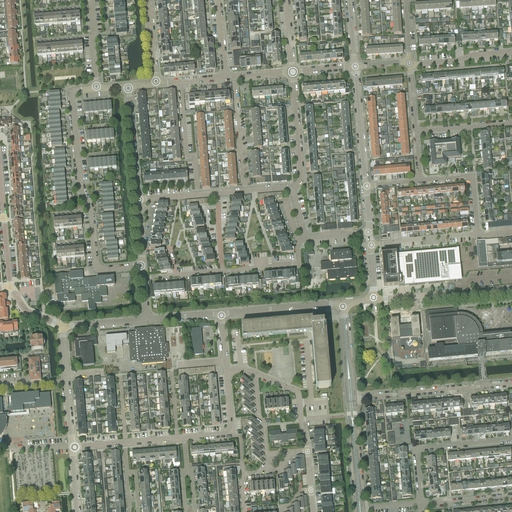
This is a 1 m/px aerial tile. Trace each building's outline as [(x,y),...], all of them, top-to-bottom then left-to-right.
[(334,38),(338,38),(338,40),(342,39),(342,37),(342,31),(334,32),(334,38)] [(448,36),(449,45),(455,44),(455,43),(459,42),(459,35),(454,35),(454,33),(448,34),(448,36)] [(419,35),(417,35),(417,38),(417,43),(419,43),(419,47),(425,46),(424,34),(422,34),(422,38),(421,38),(419,38),(419,35)] [(459,35),(459,42),(462,42),(468,42),(468,34),(462,34),(459,35)] [(396,46),(397,54),(403,54),(403,51),(405,51),(405,46),(402,47),(402,46),(396,46)] [(188,64),(188,72),(194,72),(194,70),(196,70),(196,61),(193,62),(193,63),(188,64)] [(215,70),(215,65),(205,66),(206,74),(212,74),(211,71),(215,70)] [(120,75),(120,71),(109,72),(109,75),(106,75),(107,78),(111,77),(111,76),(111,81),(115,80),(115,76),(120,75)] [(365,81),(365,86),(363,86),(363,90),(366,89),(366,88),(372,88),(371,80),(365,81)] [(338,82),(339,91),(345,91),(345,94),(349,94),(348,86),(345,86),(344,82),(338,82)] [(224,87),(225,101),(230,101),(233,102),(232,92),(229,92),(229,91),(227,92),(227,90),(226,87),(224,87)] [(137,94),(138,100),(145,99),(145,93),(145,90),(141,90),(141,92),(138,92),(138,94),(137,94)] [(167,99),(175,98),(175,91),(167,91),(167,96),(163,97),(163,99),(167,99)] [(425,96),(422,96),(423,99),(426,99),(426,101),(427,101),(427,105),(427,108),(423,108),(424,115),(430,115),(430,108),(429,105),(430,105),(429,101),(428,96),(425,96)] [(251,111),(251,117),(259,117),(259,115),(259,112),(265,111),(264,109),(258,109),(258,110),(251,111)] [(251,117),(252,123),(260,122),(260,121),(259,118),(263,118),(264,121),(266,121),(265,115),(263,115),(259,115),(259,117),(251,117)] [(1,120),(2,128),(7,128),(7,126),(11,125),(10,119),(1,120)] [(252,123),(252,130),(260,129),(260,128),(260,124),(266,124),(266,121),(264,121),(260,121),(260,122),(252,123)] [(10,132),(11,138),(20,137),(19,127),(12,128),(13,132),(10,132)] [(252,130),(253,136),(261,135),(261,134),(260,130),(266,130),(266,127),(264,128),(264,127),(260,128),(260,129),(252,130)] [(253,136),(253,142),(261,141),(261,140),(261,137),(267,136),(267,134),(265,134),(265,133),(261,134),(261,135),(253,136)] [(265,140),(261,140),(261,141),(253,142),(254,149),(262,148),(261,143),(266,143),(265,140)] [(458,140),(429,142),(431,165),(446,163),(445,158),(460,157),(458,140)] [(250,153),(251,160),(259,159),(259,158),(258,154),(263,154),(263,151),(258,152),(258,153),(250,153)] [(251,160),(251,166),(259,165),(259,164),(259,160),(263,160),(263,157),(259,158),(259,159),(251,160)] [(251,166),(252,172),(260,171),(260,170),(259,166),(264,166),(263,164),(259,164),(259,165),(251,166)] [(252,178),(255,178),(258,178),(260,178),(260,173),(264,172),(264,170),(260,170),(260,171),(252,172),(252,178)] [(380,195),(380,201),(387,201),(386,195),(388,195),(388,192),(382,192),(382,195),(380,195)] [(270,200),(264,201),(263,201),(263,207),(265,206),(275,205),(276,205),(276,201),(273,201),(273,199),(282,198),(282,193),(270,194),(270,200)] [(196,206),(193,206),(190,206),(187,207),(185,207),(185,212),(189,212),(199,211),(198,211),(198,208),(199,208),(199,205),(200,205),(199,199),(196,200),(196,206)] [(507,221),(495,222),(487,223),(488,229),(511,226),(511,225),(511,213),(507,213),(507,221)] [(388,219),(382,220),(382,226),(383,226),(383,233),(387,233),(389,233),(389,227),(389,226),(392,226),(392,219),(391,219),(388,219)] [(485,240),(477,241),(480,265),(487,264),(487,256),(486,253),(486,248),(486,246),(485,243),(485,240)] [(487,264),(503,263),(501,252),(499,252),(499,251),(498,245),(492,246),(486,246),(486,248),(486,253),(487,256),(487,264)] [(381,255),(382,269),(383,274),(382,274),(383,288),(384,288),(389,288),(397,287),(399,287),(404,286),(407,286),(420,285),(434,284),(449,282),(454,282),(459,281),(457,254),(459,254),(458,249),(396,254),(393,254),(387,255),(381,255)] [(327,272),(328,281),(336,280),(336,278),(338,278),(338,280),(347,279),(347,277),(349,277),(349,279),(357,278),(357,270),(355,270),(355,268),(357,268),(356,260),(352,260),(351,253),(349,253),(349,251),(342,251),(338,251),(331,252),(331,254),(330,255),(330,262),(320,263),(321,271),(329,270),(329,272),(327,272)] [(501,252),(503,263),(511,262),(511,258),(511,251),(501,252)] [(305,268),(308,268),(307,256),(314,255),(313,252),(303,253),(305,268)] [(160,267),(160,272),(161,272),(161,274),(167,274),(167,272),(173,271),(172,267),(170,267),(170,266),(160,267)] [(292,271),(289,272),(290,281),(295,280),(295,283),(298,283),(297,271),(295,271),(295,269),(292,269),(292,271)] [(70,274),(54,275),(56,295),(57,294),(58,303),(75,301),(75,296),(81,296),(82,302),(88,302),(89,311),(96,310),(95,304),(102,303),(101,297),(107,296),(106,286),(114,286),(113,276),(83,279),(82,271),(70,272),(70,274)] [(262,277),(262,283),(263,289),(266,288),(266,283),(269,282),(269,283),(271,283),(271,282),(271,285),(272,285),(271,273),(271,271),(268,272),(268,273),(265,274),(265,277),(262,277)] [(252,278),(253,287),(256,286),(256,287),(258,287),(258,286),(259,289),(262,289),(261,277),(258,277),(258,275),(255,276),(255,278),(252,278)] [(215,278),(216,287),(219,287),(219,288),(221,287),(224,286),(223,277),(221,278),(221,276),(218,276),(218,278),(215,278)] [(187,280),(188,286),(188,289),(188,292),(191,292),(191,289),(192,289),(195,289),(195,290),(197,289),(198,289),(197,280),(197,278),(194,278),(194,280),(187,280)] [(225,289),(226,289),(232,289),(234,289),(234,288),(235,291),(234,279),(234,278),(225,278),(225,289)] [(178,284),(178,293),(181,293),(182,293),(184,293),(187,292),(186,281),(184,282),(181,282),(181,284),(178,284)] [(149,286),(150,295),(150,298),(155,297),(154,295),(158,295),(160,295),(160,294),(159,285),(160,285),(160,284),(157,284),(157,286),(149,286)] [(426,311),(425,313),(425,320),(426,328),(428,332),(429,332),(430,332),(431,337),(431,342),(438,342),(444,341),(445,343),(445,345),(457,344),(455,326),(455,324),(457,324),(459,322),(458,314),(457,308),(426,311)] [(0,320),(3,320),(3,322),(8,321),(7,310),(5,310),(0,310),(0,320)] [(243,325),(241,325),(242,337),(268,335),(288,333),(302,332),(311,331),(311,330),(311,329),(313,329),(314,340),(315,358),(315,359),(317,384),(318,385),(318,388),(329,387),(324,325),(328,325),(327,313),(313,317),(314,324),(313,324),(310,324),(310,319),(303,320),(273,323),(263,323),(263,322),(260,322),(260,324),(255,324),(255,323),(251,323),(251,324),(246,325),(246,323),(243,324),(243,325)] [(436,349),(427,350),(428,361),(429,361),(477,357),(478,358),(485,357),(485,356),(511,353),(511,334),(510,335),(510,332),(483,334),(483,333),(482,332),(482,331),(482,330),(482,329),(481,328),(481,327),(480,326),(480,325),(479,324),(478,323),(478,322),(477,322),(476,320),(474,319),(473,318),(471,317),(469,316),(467,315),(466,315),(464,314),(462,314),(460,314),(458,314),(459,322),(457,324),(455,324),(455,326),(457,344),(458,347),(443,348),(443,345),(435,346),(436,349)] [(398,318),(390,319),(392,341),(399,340),(401,352),(408,352),(410,353),(412,352),(413,353),(415,351),(417,353),(418,351),(421,351),(420,349),(422,347),(420,345),(421,344),(420,342),(421,340),(419,339),(419,338),(420,338),(418,316),(410,317),(410,318),(405,318),(403,318),(398,319),(398,318)] [(3,325),(3,332),(3,334),(13,333),(13,331),(12,324),(3,325)] [(134,332),(128,333),(131,362),(135,362),(139,361),(139,360),(140,360),(141,365),(165,363),(166,362),(165,359),(165,358),(165,354),(167,354),(168,354),(168,350),(168,344),(166,344),(164,327),(156,328),(154,328),(153,328),(140,329),(140,331),(140,332),(134,332)] [(193,351),(193,355),(203,355),(201,328),(191,329),(191,333),(191,338),(192,338),(193,346),(192,346),(192,351),(193,351)] [(31,349),(31,351),(34,350),(34,353),(41,353),(41,350),(44,350),(43,344),(43,343),(43,338),(40,338),(39,335),(33,335),(33,338),(30,339),(30,341),(31,349)] [(74,339),(76,358),(80,357),(81,367),(94,366),(92,346),(97,346),(96,336),(91,337),(91,338),(84,339),(84,338),(74,339)] [(29,359),(29,365),(39,364),(39,361),(43,361),(42,356),(36,356),(36,359),(29,359)] [(0,359),(0,370),(17,369),(17,370),(21,370),(20,358),(0,359)] [(243,383),(251,390),(254,387),(250,384),(252,383),(243,376),(240,380),(243,383)] [(244,389),(252,397),(255,394),(251,391),(251,390),(243,383),(240,386),(244,389)] [(241,393),(245,396),(253,403),(255,400),(252,397),(244,389),(241,393)] [(11,397),(7,397),(9,412),(13,411),(13,413),(23,412),(23,410),(26,410),(51,408),(50,393),(38,394),(38,393),(11,395),(11,397)] [(245,402),(253,409),(256,407),(252,404),(253,403),(245,396),(242,399),(245,402)] [(453,400),(453,408),(459,408),(463,408),(462,400),(459,400),(459,399),(453,400)] [(242,406),(254,415),(254,416),(256,413),(253,410),(253,409),(245,402),(242,406)] [(396,405),(397,414),(404,413),(405,413),(405,411),(404,412),(403,404),(396,405)] [(364,410),(365,416),(374,415),(380,415),(380,413),(383,412),(382,406),(379,406),(380,412),(376,412),(376,409),(364,410)] [(252,425),(260,432),(262,429),(259,426),(260,425),(252,418),(249,422),(252,425)] [(253,431),(260,438),(263,435),(259,432),(260,432),(252,425),(249,428),(253,431)] [(315,431),(314,432),(314,437),(325,436),(325,431),(323,431),(323,428),(323,427),(315,428),(315,429),(315,431)] [(287,437),(284,437),(284,443),(287,443),(287,441),(298,440),(297,429),(286,430),(287,437)] [(253,438),(261,445),(263,442),(260,439),(260,438),(253,431),(250,435),(253,438)] [(281,443),(284,443),(284,437),(281,437),(280,431),(269,432),(270,442),(281,441),(281,443)] [(254,444),(262,451),(264,448),(260,445),(261,445),(253,438),(250,441),(254,444)] [(227,445),(227,453),(233,453),(233,456),(238,455),(237,448),(233,448),(233,444),(227,445)] [(255,451),(262,458),(265,455),(261,452),(262,451),(254,444),(251,448),(255,451)] [(173,449),(173,447),(171,447),(172,459),(174,459),(174,463),(180,463),(179,452),(176,453),(176,449),(173,449)] [(252,454),(263,464),(265,461),(262,458),(255,451),(252,454)] [(427,457),(427,464),(435,463),(434,454),(430,454),(430,457),(427,457)] [(295,461),(296,471),(301,471),(301,470),(305,470),(304,455),(296,456),(297,460),(295,461)] [(226,472),(227,478),(236,477),(235,470),(232,471),(231,468),(224,468),(224,472),(226,472)] [(430,493),(432,493),(432,496),(440,495),(440,492),(438,492),(437,487),(429,487),(430,493)] [(402,491),(399,491),(399,494),(402,493),(402,497),(402,499),(410,498),(410,496),(411,496),(411,490),(402,491)] [(381,493),(371,494),(372,500),(373,499),(373,502),(379,502),(379,499),(381,499),(381,493)] [(321,498),(322,504),(333,503),(332,495),(321,496),(321,498)] [(200,507),(201,507),(203,507),(203,509),(210,508),(209,506),(208,506),(208,502),(209,502),(209,500),(199,500),(200,507)] [(35,511),(36,511),(33,511),(32,502),(23,503),(23,511),(35,511)] [(47,510),(47,511),(55,511),(55,510),(60,510),(59,502),(52,502),(52,505),(50,505),(50,510),(47,510)]
